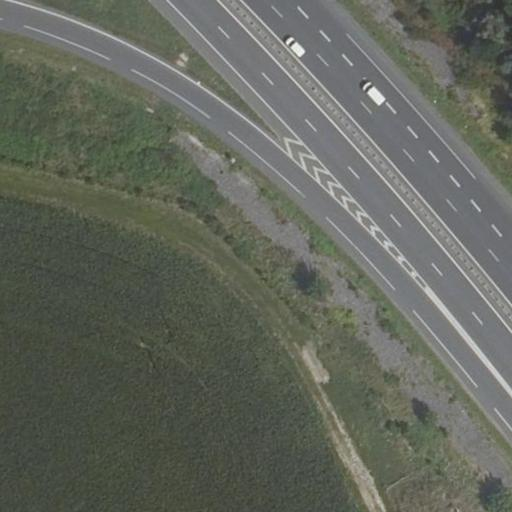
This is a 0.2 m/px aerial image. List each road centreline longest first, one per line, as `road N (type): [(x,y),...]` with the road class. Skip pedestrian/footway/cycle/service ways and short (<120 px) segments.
road 1 (motorway): [(0,11),(149,70),(241,133),(422,305),(511,418)]
road 2 (motorway): [(187,0),(352,173),(511,363)]
road 3 (motorway): [(511,264),(277,0)]
